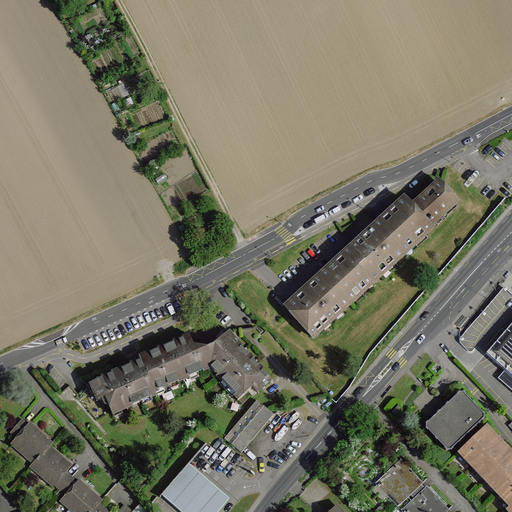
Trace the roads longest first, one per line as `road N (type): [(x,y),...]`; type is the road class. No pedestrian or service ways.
road 1 (tertiary): [(511,114),(367,182),(201,277),(0,364)]
road 2 (primary): [(503,241),(262,511)]
road 3 (track): [(249,252),(120,0)]
